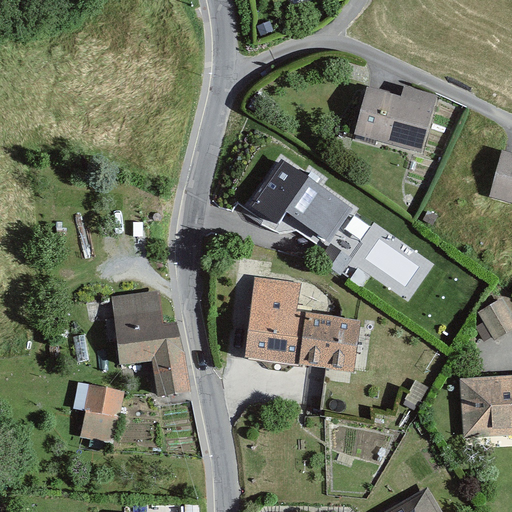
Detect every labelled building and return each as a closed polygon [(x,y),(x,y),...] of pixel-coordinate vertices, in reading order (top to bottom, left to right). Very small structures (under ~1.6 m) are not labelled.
[(357,138),(423,157),(440,99),(406,90),(403,101),(370,92),(357,138)] [(511,156),(505,155),(492,200),(511,206),(511,156)] [(331,250),(356,215),(284,163),(251,209),(283,232),(291,221),(331,250)] [(357,376),(363,324),(300,316),(303,286),(257,281),(247,362),(357,376)] [(154,365),(159,403),(191,399),(181,327),(168,329),(163,295),(112,303),(121,369),(154,365)] [(511,307),(507,298),(484,314),(499,338),(511,332),(511,307)] [(511,379),(462,382),(464,441),(511,439),(511,379)] [(126,394),(80,385),(74,413),(120,422),(126,394)] [(442,511),(431,491),(393,511),(442,511)]
